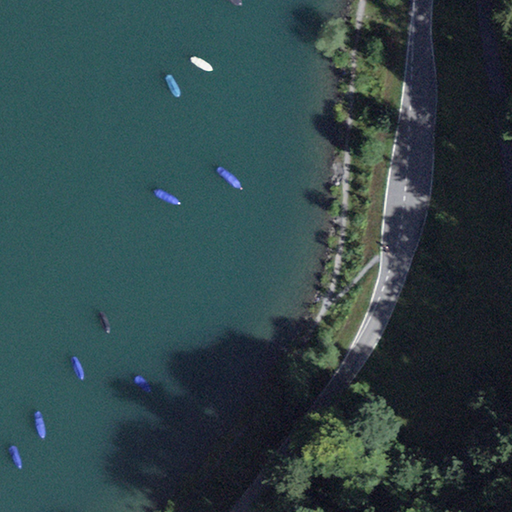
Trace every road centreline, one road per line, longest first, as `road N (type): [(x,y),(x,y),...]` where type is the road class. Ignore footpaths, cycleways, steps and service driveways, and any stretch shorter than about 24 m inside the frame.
road 1 (unclassified): [(424,0),(410,234),(392,290),(360,349),(237,511)]
road 2 (unclassified): [(484,0),(511,160)]
